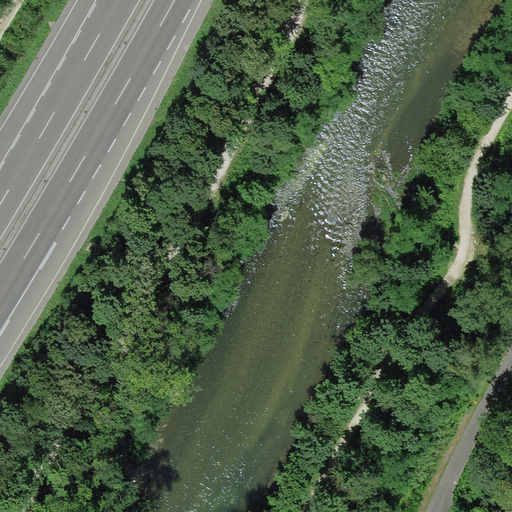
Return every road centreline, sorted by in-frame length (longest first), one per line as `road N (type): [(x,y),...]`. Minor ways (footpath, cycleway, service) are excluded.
road 1 (motorway): [(0,344),(84,198),(144,64)]
road 2 (motorway): [(0,296),(144,64)]
road 3 (motorway): [(121,0),(0,210)]
road 4 (motorway): [(89,0),(0,150)]
